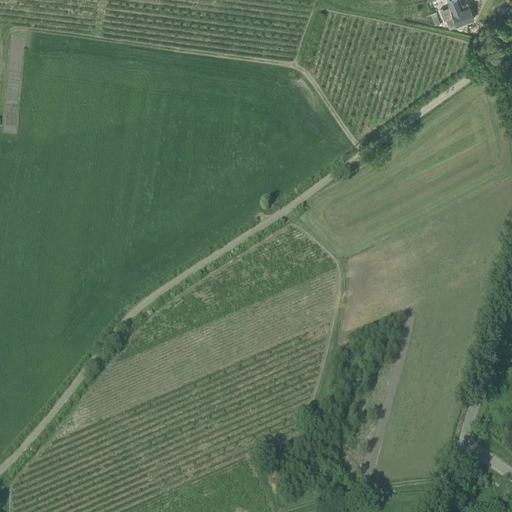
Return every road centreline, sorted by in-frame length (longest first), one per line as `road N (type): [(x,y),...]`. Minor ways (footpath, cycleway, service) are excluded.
road 1 (track): [(0,470),(131,316),(508,53)]
road 2 (track): [(278,510),(406,482),(447,482)]
road 3 (unclassified): [(461,437),(511,281)]
